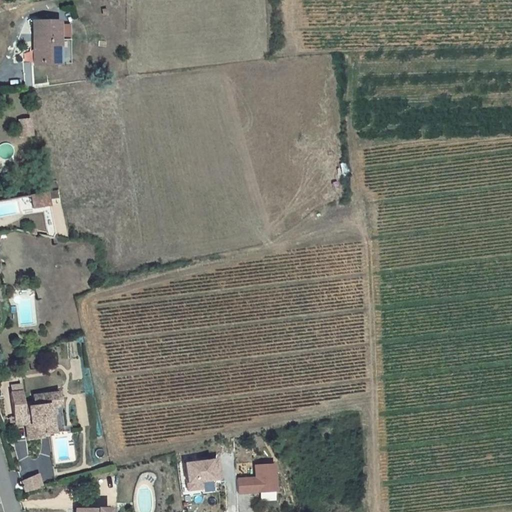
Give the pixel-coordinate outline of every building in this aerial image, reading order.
[(36,52),(34,52),(34,64),(54,64),(54,65),(59,65),(70,65),(69,40),(59,41),(58,22),(36,23),(36,38),(36,52)] [(20,135),(34,135),(33,117),(19,117),(20,135)] [(51,191),(31,194),(33,208),(53,205),(51,191)] [(54,231),(49,206),(44,207),(49,232),(48,238),(52,238),(54,231)] [(58,395),(32,398),(33,403),(22,404),(20,394),(10,395),(14,426),(24,425),(28,424),(29,441),(41,440),(40,437),(62,434),(58,395)] [(199,483),(207,482),(205,459),(179,462),(183,492),(200,490),(199,483)] [(216,481),(215,460),(207,461),(208,481),(216,481)] [(234,477),(234,494),(272,492),(271,463),(249,464),(250,476),(234,477)] [(36,478),(21,482),(23,490),(39,486),(36,478)]
